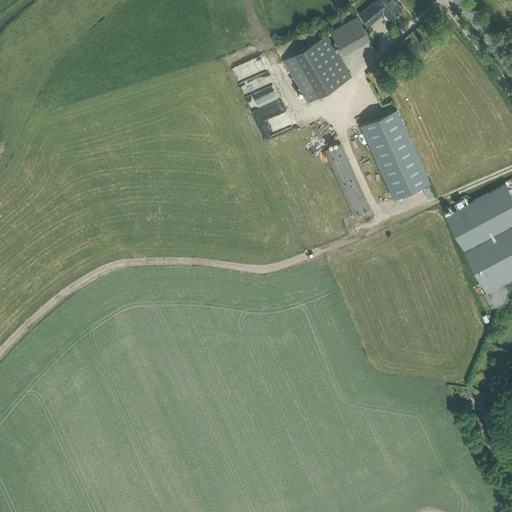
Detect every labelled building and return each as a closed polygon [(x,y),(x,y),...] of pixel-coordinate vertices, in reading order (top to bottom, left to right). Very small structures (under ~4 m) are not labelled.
[(384,12),(389,18),(401,8),(394,0),(375,0),(374,1),(360,14),(369,24),(384,12)] [(330,31),(344,55),(371,40),(357,15),(330,31)] [(327,34),(282,60),(307,102),(352,76),(327,34)] [(256,83),(258,95),(266,93),(264,81),(256,83)] [(254,104),(265,129),(289,118),(283,105),(288,102),(282,91),(254,104)] [(430,181),(397,107),(360,124),(393,198),(430,181)] [(370,208),(366,199),(341,143),(325,149),(350,206),(354,215),(370,208)] [(493,308),(504,302),(509,290),(505,282),(511,278),(511,195),(505,183),(447,215),(483,283),(480,284),(493,308)] [(465,406),(467,411),(474,407),(472,402),(465,406)]
